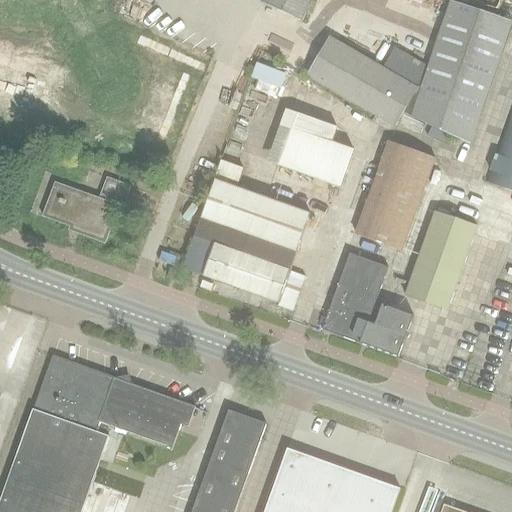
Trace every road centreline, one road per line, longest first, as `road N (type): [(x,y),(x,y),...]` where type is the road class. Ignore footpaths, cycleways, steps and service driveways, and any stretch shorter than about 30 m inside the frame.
road 1 (secondary): [(511,451),(0,267)]
road 2 (unknown): [(230,350),(164,511)]
road 3 (unknown): [(34,280),(10,343),(12,387),(0,436)]
